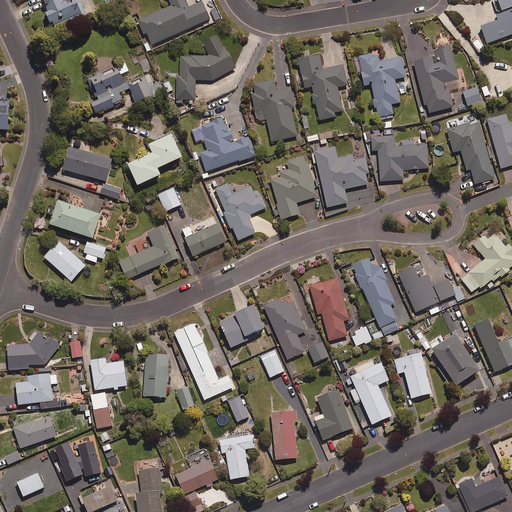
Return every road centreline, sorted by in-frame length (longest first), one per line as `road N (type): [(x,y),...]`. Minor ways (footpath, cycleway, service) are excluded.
road 1 (residential): [(361,229),(277,254),(129,316),(0,292)]
road 2 (residential): [(0,6),(36,94),(40,125),(0,269)]
road 3 (residential): [(272,511),(511,405)]
road 4 (residential): [(361,229),(398,238),(450,234),(458,209),(441,197),(375,217)]
road 5 (residential): [(408,0),(288,24),(262,24),(235,0)]
